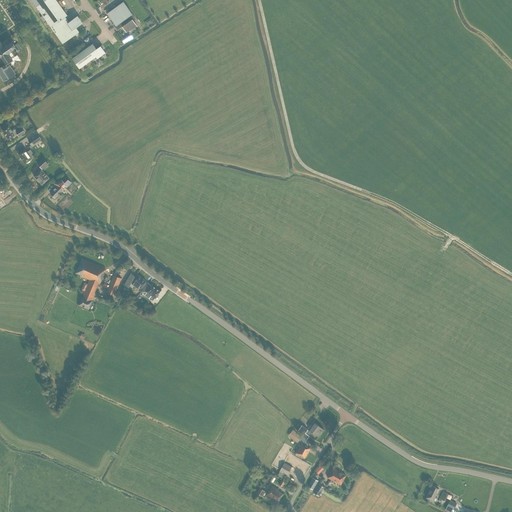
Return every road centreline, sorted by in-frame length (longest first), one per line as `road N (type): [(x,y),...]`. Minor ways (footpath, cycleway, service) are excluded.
road 1 (tertiary): [(344,413),(114,242),(45,214),(1,163)]
road 2 (track): [(511,274),(397,204),(298,160),(259,0)]
road 3 (tertiary): [(511,480),(428,465),(344,413)]
